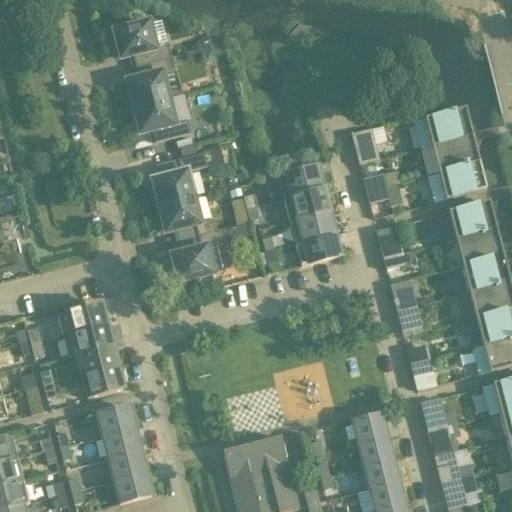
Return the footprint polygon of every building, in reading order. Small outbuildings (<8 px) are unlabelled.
[(109,32),(114,49),(117,48),(120,61),(131,58),(134,69),(170,60),(167,47),(154,51),(148,25),(127,30),(127,27),(109,32)] [(126,97),(129,111),(167,101),(161,76),(174,73),(170,60),(134,69),(137,81),(126,84),(129,96),(126,97)] [(154,146),(190,136),(186,123),(174,126),(167,101),(129,111),(133,125),(136,124),(139,136),(151,133),(154,146)] [(414,125),(421,152),(469,140),(471,139),(468,127),(464,112),(423,122),(414,125)] [(351,137),(354,149),(370,145),(366,133),(351,137)] [(430,150),(437,176),(475,166),(478,166),(474,151),(471,139),(469,140),(421,152),(421,153),(430,150)] [(180,175),(151,183),(154,195),(151,196),(155,210),(193,200),(186,175),(207,170),(203,156),(177,163),(180,175)] [(485,193),(482,180),(478,166),(475,166),(437,176),(444,203),(485,193)] [(316,170),(277,180),(283,203),(322,192),(316,170)] [(363,182),(366,195),(381,190),(378,178),(363,182)] [(366,195),(369,207),(384,203),(381,190),(366,195)] [(322,192),(283,203),(289,224),(327,214),(322,192)] [(243,200),(246,212),(255,210),(251,198),(243,200)] [(193,200),(155,210),(158,223),(161,223),(165,235),(194,228),(197,239),(215,234),(223,233),(223,232),(220,222),(212,224),(212,222),(199,225),(193,200)] [(438,218),(445,245),(492,233),(495,232),(488,205),(447,215),(438,218)] [(258,222),(255,210),(246,212),(249,224),(258,222)] [(327,214),(289,224),(294,247),(333,236),(327,214)] [(455,243),(461,269),(502,259),(495,232),(492,233),(445,245),(445,246),(455,243)] [(178,256),(171,258),(174,271),(171,272),(175,289),(193,285),(192,282),(211,277),(212,276),(222,274),(215,248),(226,245),(223,233),(215,234),(197,239),(175,245),(178,256)] [(333,236),(294,247),(300,268),(307,266),(308,268),(339,260),(333,236)] [(261,242),(265,255),(273,252),(270,240),(261,242)] [(379,248),(383,261),(398,257),(395,245),(379,248)] [(276,264),(273,252),(265,255),(268,267),(276,264)] [(383,261),(386,273),(401,269),(398,257),(383,261)] [(459,297),(459,298),(508,285),(502,259),(461,269),(468,295),(459,297)] [(459,298),(466,325),(511,312),(511,298),(508,285),(459,298)] [(393,302),(396,314),(412,310),(408,298),(393,302)] [(56,318),(62,339),(106,328),(101,306),(56,318)] [(396,314),(399,326),(415,322),(412,310),(396,314)] [(511,312),(466,325),(472,351),(511,340),(511,312)] [(67,360),(75,358),(112,349),(106,328),(62,339),(67,360)] [(16,334),(19,347),(28,345),(25,332),(16,334)] [(27,334),(30,348),(40,345),(36,332),(27,334)] [(488,376),(511,369),(511,340),(472,351),(479,378),(488,376)] [(31,357),(28,345),(19,347),(23,359),(31,357)] [(43,359),(40,345),(30,348),(34,362),(43,359)] [(75,358),(81,380),(117,370),(112,349),(75,358)] [(407,355),(410,367),(425,363),(422,351),(407,355)] [(410,367),(413,379),(428,375),(425,363),(410,367)] [(123,391),(117,370),(81,380),(86,401),(123,391)] [(39,376),(43,389),(52,387),(49,373),(39,376)] [(23,380),(18,381),(21,393),(27,392),(35,390),(32,377),(23,380)] [(482,390),(489,417),(511,411),(511,382),(491,387),(491,388),(482,390)] [(43,389),(46,403),(56,401),(52,387),(43,389)] [(35,390),(27,392),(30,404),(38,402),(35,390)] [(96,417),(102,440),(133,431),(127,409),(96,417)] [(498,415),(505,441),(511,439),(511,411),(489,417),(489,418),(498,415)] [(424,421),(427,433),(442,429),(439,417),(424,421)] [(352,425),(357,448),(385,441),(379,418),(352,425)] [(427,433),(430,446),(445,442),(442,429),(427,433)] [(102,440),(108,463),(139,455),(133,431),(102,440)] [(56,439),(59,451),(68,449),(65,437),(56,439)] [(286,466),(280,440),(278,440),(279,441),(223,455),(223,454),(222,455),(228,480),(229,480),(236,511),(296,511),(297,511),(286,466)] [(4,441),(0,441),(0,466),(10,464),(4,441)] [(40,443),(44,455),(52,453),(49,441),(40,443)] [(357,448),(363,471),(391,463),(385,441),(357,448)] [(311,446),(314,459),(323,457),(319,444),(311,446)] [(59,451),(62,463),(71,461),(68,449),(59,451)] [(44,455),(47,467),(55,465),(52,453),(44,455)] [(108,463),(113,485),(144,475),(139,455),(108,463)] [(10,464),(0,466),(0,489),(15,486),(23,484),(17,462),(10,464)] [(363,471),(369,494),(397,486),(391,463),(363,471)] [(316,469),(320,481),(328,478),(325,466),(316,469)] [(437,474),(440,486),(456,482),(452,470),(437,474)] [(113,485),(119,507),(150,499),(144,475),(113,485)] [(331,491),(328,478),(320,481),(323,493),(331,491)] [(67,483),(71,495),(79,493),(76,481),(67,483)] [(440,486),(443,499),(459,495),(456,482),(440,486)] [(52,487),(55,499),(64,497),(60,485),(52,487)] [(0,489),(0,511),(3,511),(21,508),(15,486),(0,489)] [(369,494),(373,511),(388,511),(403,508),(397,486),(369,494)] [(71,495),(74,507),(82,505),(79,493),(71,495)] [(303,496),(307,511),(319,511),(315,493),(303,496)] [(58,511),(67,509),(64,497),(55,499),(58,511)]
